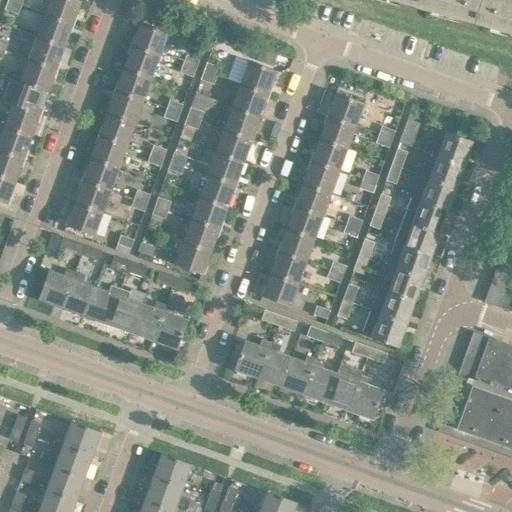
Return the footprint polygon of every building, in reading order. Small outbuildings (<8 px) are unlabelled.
[(21,5),(8,0),(4,9),(18,14),(21,5)] [(79,0),(49,0),(44,13),(72,23),(80,0),(79,0)] [(511,0),(393,0),(511,33),(511,0)] [(44,13),(36,35),(64,46),(72,23),(44,13)] [(140,22),(131,44),(159,54),(167,32),(140,22)] [(36,35),(28,58),(56,68),(64,46),(36,35)] [(131,44),(123,67),(151,77),(159,54),(131,44)] [(212,47),(203,70),(216,75),(225,52),(212,47)] [(260,47),(255,58),(272,64),(276,53),(260,47)] [(186,55),(182,63),(196,68),(199,59),(186,55)] [(28,58),(20,81),(48,91),(56,68),(28,58)] [(248,61),(240,83),(268,93),(276,71),(248,61)] [(196,68),(182,63),(179,72),(192,76),(196,68)] [(123,67),(115,89),(143,99),(151,77),(123,67)] [(216,75),(203,70),(200,79),(213,84),(216,75)] [(20,81),(12,103),(39,113),(48,91),(20,81)] [(240,83),(232,106),(260,116),(268,93),(240,83)] [(115,89),(107,112),(135,122),(143,99),(115,89)] [(336,92),(327,115),(355,125),(363,102),(336,92)] [(169,99),(166,108),(179,112),(183,104),(169,99)] [(12,103),(3,126),(31,136),(39,113),(12,103)] [(232,106),(223,128),(251,138),(260,116),(232,106)] [(190,107),(187,115),(200,120),(203,111),(190,107)] [(179,112),(166,108),(163,116),(176,121),(179,112)] [(107,112),(99,135),(126,145),(135,122),(107,112)] [(200,120),(187,115),(184,124),(197,129),(200,120)] [(327,115),(319,137),(347,147),(355,125),(327,115)] [(399,142),(411,146),(419,123),(407,119),(399,142)] [(381,125),(378,134),(392,139),(395,130),(381,125)] [(3,126),(0,135),(0,150),(23,159),(31,136),(3,126)] [(223,128),(215,151),(243,161),(251,138),(223,128)] [(423,151),(436,156),(437,155),(463,164),(471,142),(445,132),(440,145),(427,140),(423,151)] [(392,139),(378,134),(375,142),(388,147),(392,139)] [(99,135),(91,157),(118,167),(126,145),(99,135)] [(319,137),(311,160),(338,170),(344,172),(347,164),(341,162),(347,147),(319,137)] [(153,144),(150,153),(163,158),(166,149),(153,144)] [(397,148),(391,164),(401,167),(406,151),(397,148)] [(0,150),(0,175),(15,181),(23,159),(0,150)] [(215,151),(207,174),(235,184),(243,161),(215,151)] [(174,152),(171,160),(184,165),(187,156),(174,152)] [(163,158),(150,153),(147,161),(160,166),(163,158)] [(419,163),(415,172),(455,187),(463,164),(437,155),(436,156),(432,168),(419,163)] [(91,157),(82,180),(110,190),(118,167),(91,157)] [(184,165),(171,160),(168,169),(181,173),(184,165)] [(311,160),(303,182),(330,192),(336,178),(339,179),(342,173),(338,172),(338,170),(311,160)] [(401,167),(391,164),(385,180),(395,183),(401,167)] [(365,170),(362,178),(375,183),(378,175),(365,170)] [(425,187),(420,200),(447,210),(455,187),(415,172),(411,183),(425,187)] [(207,174),(199,196),(227,206),(235,184),(207,174)] [(15,181),(0,175),(0,201),(7,204),(15,181)] [(375,183),(362,178),(359,187),(372,192),(375,183)] [(82,180),(74,202),(102,212),(110,190),(82,180)] [(303,182),(295,205),(322,215),(330,192),(303,182)] [(137,189),(134,198),(147,202),(150,194),(137,189)] [(359,202),(367,205),(371,196),(362,193),(359,202)] [(381,193),(375,209),(384,213),(390,196),(381,193)] [(199,196),(191,219),(219,229),(227,206),(199,196)] [(411,196),(403,219),(439,232),(447,210),(420,200),(411,196)] [(157,197),(154,205),(168,210),(171,201),(157,197)] [(147,202),(134,198),(131,206),(144,211),(147,202)] [(102,212),(74,202),(66,225),(94,235),(102,212)] [(168,210),(154,205),(151,214),(165,218),(168,210)] [(295,205),(286,228),(314,238),(322,215),(295,205)] [(384,213),(375,209),(369,225),(379,229),(384,213)] [(349,215),(346,223),(359,228),(362,220),(349,215)] [(191,219),(183,241),(210,252),(219,229),(191,219)] [(403,219),(394,242),(430,255),(439,232),(403,219)] [(359,228),(346,223),(343,232),(356,237),(359,228)] [(286,228),(278,250),(306,260),(314,238),(286,228)] [(367,234),(378,238),(375,245),(389,250),(394,238),(369,229),(367,234)] [(117,243),(130,248),(133,239),(120,234),(117,243)] [(81,256),(81,254),(85,245),(63,237),(59,248),(81,256)] [(364,238),(358,254),(368,258),(374,242),(364,238)] [(210,252),(183,241),(174,264),(202,274),(210,252)] [(138,251),(151,255),(154,247),(140,242),(138,251)] [(386,252),(382,263),(422,277),(430,255),(394,242),(390,253),(386,252)] [(85,245),(81,254),(97,260),(101,250),(85,245)] [(278,250),(270,273),(297,283),(306,260),(278,250)] [(368,258),(358,254),(353,270),(362,274),(368,258)] [(110,265),(127,271),(130,261),(114,255),(110,265)] [(333,260),(329,269),(342,273),(346,265),(333,260)] [(130,261),(127,271),(143,276),(146,266),(130,261)] [(392,279),(387,291),(414,300),(422,277),(382,263),(379,274),(392,279)] [(39,266),(34,281),(44,285),(49,270),(39,266)] [(491,278),(511,285),(511,272),(495,267),(495,268),(496,268),(492,278),(491,277),(491,278)] [(39,299),(62,308),(75,272),(66,268),(63,275),(51,271),(52,270),(50,269),(49,270),(44,285),(39,299)] [(342,273),(329,269),(326,277),(339,282),(342,273)] [(155,281),(171,287),(175,277),(159,271),(155,281)] [(62,308),(85,316),(95,286),(94,285),(94,286),(82,282),(85,275),(75,272),(62,308)] [(297,283),(270,273),(262,295),(289,305),(297,283)] [(175,277),(171,287),(188,293),(191,283),(175,277)] [(487,290),(510,298),(511,293),(511,285),(491,278),(490,279),(492,279),(488,289),(487,289),(487,290)] [(348,283),(342,299),(352,303),(358,287),(348,283)] [(85,316),(107,324),(120,288),(111,285),(108,291),(97,287),(95,286),(85,316)] [(107,324),(130,332),(140,302),(139,302),(127,298),(130,291),(120,288),(107,324)] [(506,310),(510,298),(487,290),(486,291),(487,291),(484,300),(483,300),(483,301),(506,310)] [(387,291),(380,312),(379,313),(406,323),(414,300),(387,291)] [(352,303),(342,299),(336,315),(346,319),(352,303)] [(130,332),(152,340),(165,304),(155,301),(153,307),(142,303),(140,302),(130,332)] [(165,304),(152,340),(175,348),(186,319),(184,318),(172,314),(175,308),(165,304)] [(313,314),(326,319),(329,310),(316,305),(313,314)] [(261,319),(277,325),(281,315),(264,309),(261,319)] [(379,313),(380,312),(370,309),(362,332),(397,345),(406,323),(379,313)] [(281,315),(277,325),(293,331),(297,321),(281,315)] [(306,335),(322,341),(326,331),(310,325),(306,335)] [(326,331),(322,341),(338,347),(342,337),(326,331)] [(511,345),(495,340),(496,339),(473,331),(472,333),(474,333),(470,343),(469,342),(468,344),(469,344),(466,354),(465,354),(464,355),(465,356),(462,365),(461,365),(460,367),(461,367),(458,376),(457,375),(456,377),(472,383),(462,410),(456,408),(452,421),(457,423),(455,428),(457,428),(458,427),(486,437),(485,438),(487,439),(488,437),(511,445),(511,345)] [(235,370),(257,378),(270,342),(261,339),(259,345),(247,341),(245,340),(235,370)] [(351,351),(367,357),(371,347),(355,341),(351,351)] [(257,378),(280,386),(291,356),(289,356),(278,352),(280,345),(270,342),(257,378)] [(371,347),(367,357),(383,363),(387,353),(371,347)] [(280,386),(303,394),(316,358),(307,355),(304,361),(292,357),(293,357),(291,356),(280,386)] [(303,394),(326,402),(336,372),(335,372),(334,372),(323,368),(325,362),(316,358),(303,394)] [(326,402),(348,411),(361,375),(352,371),(349,378),(338,373),(336,372),(326,402)] [(361,375),(348,411),(371,419),(382,389),(380,388),(368,384),(370,378),(361,375)] [(17,414),(13,426),(21,429),(26,417),(17,414)] [(32,419),(27,431),(35,434),(40,422),(32,419)] [(70,421),(63,443),(91,453),(99,432),(100,432),(100,431),(70,420),(70,421)] [(21,429),(13,426),(9,438),(17,441),(21,429)] [(35,434),(27,431),(23,442),(31,445),(35,434)] [(63,443),(55,466),(83,476),(91,453),(63,443)] [(160,454),(153,476),(181,486),(189,465),(190,465),(190,464),(160,453),(160,454)] [(55,466),(46,488),(75,499),(83,476),(55,466)] [(21,479),(29,482),(34,470),(25,467),(21,479)] [(153,476),(144,498),(173,509),(181,486),(153,476)] [(214,481),(208,497),(216,500),(222,484),(214,481)] [(228,486),(222,502),(230,505),(236,489),(228,486)] [(46,488),(37,511),(70,511),(75,499),(46,488)] [(265,492),(258,511),(290,511),(294,502),(295,503),(295,502),(265,490),(264,492),(265,492)] [(17,491),(12,504),(20,507),(25,494),(17,491)] [(216,500),(208,497),(204,508),(212,511),(216,500)] [(144,498),(139,511),(171,511),(173,509),(144,498)] [(227,511),(230,505),(222,502),(218,511),(227,511)]
